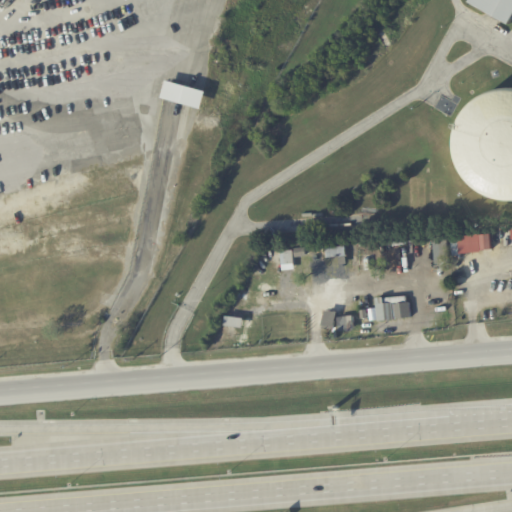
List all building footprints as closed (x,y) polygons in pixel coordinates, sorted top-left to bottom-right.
[(511,0),(511,23),(511,25),(472,3),(473,0),(511,0)] [(205,92),(210,93),(205,110),(165,99),(169,82),(205,92)] [(493,250),(491,233),(459,237),(461,253),(493,250)] [(282,270),(294,269),(293,251),(281,251),(282,270)] [(410,318),(409,296),(376,297),(377,320),(410,318)]
